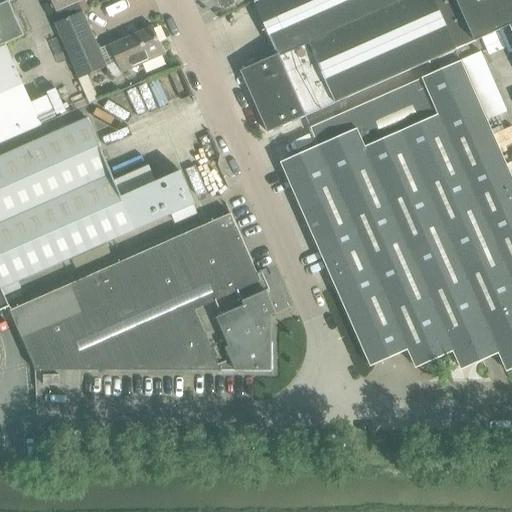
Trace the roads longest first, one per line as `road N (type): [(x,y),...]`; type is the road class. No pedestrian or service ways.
road 1 (unclassified): [(352,421),(172,0)]
road 2 (unclassified): [(352,421),(63,419)]
road 3 (unclassified): [(511,420),(352,421)]
